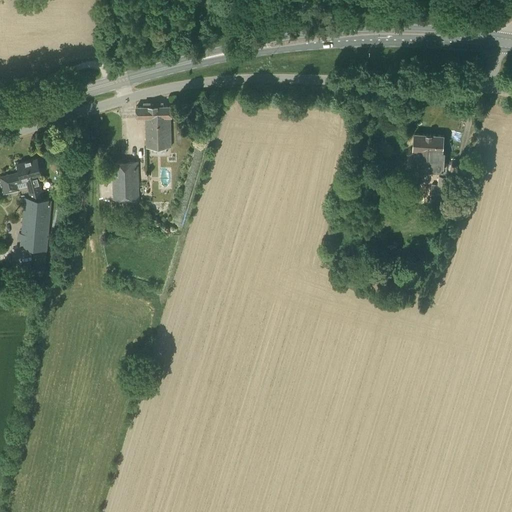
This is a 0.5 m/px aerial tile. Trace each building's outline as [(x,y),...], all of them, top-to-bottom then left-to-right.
[(171,146),(170,116),(171,116),(171,105),(136,106),(136,117),(145,117),(146,147),(171,146)] [(443,169),(444,151),(442,151),(443,135),(414,133),(413,150),(414,150),(414,151),(413,166),(415,166),(414,171),(422,172),(422,167),(426,167),(426,174),(431,174),(431,169),(443,169)] [(30,197),(44,198),(38,175),(41,175),(37,158),(17,163),(19,172),(0,176),(0,180),(3,194),(20,190),(19,188),(27,186),(30,197)] [(113,199),(139,198),(138,161),(112,162),(113,199)] [(445,195),(447,176),(438,175),(438,184),(431,183),(430,203),(441,204),(444,203),(444,195),(445,195)] [(51,199),(44,198),(30,197),(25,196),(21,232),(18,232),(18,239),(21,239),(20,246),(35,248),(32,275),(43,276),(51,199)]
